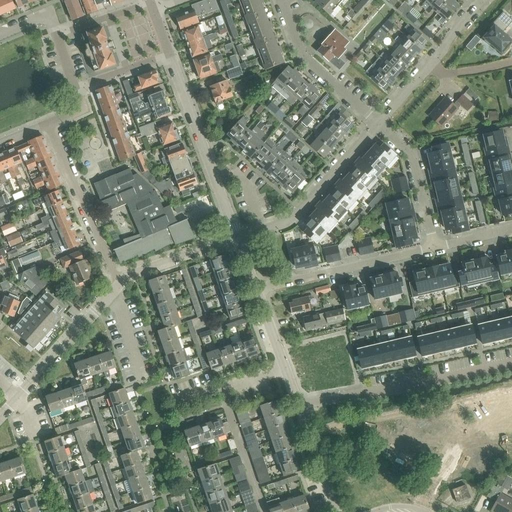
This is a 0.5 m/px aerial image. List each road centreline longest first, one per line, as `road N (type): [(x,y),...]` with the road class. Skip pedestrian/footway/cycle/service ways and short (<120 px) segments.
road 1 (residential): [(298,405),(511,365)]
road 2 (tertiary): [(237,239),(170,56)]
road 3 (residential): [(237,239),(293,220),(378,125)]
road 4 (residential): [(256,289),(433,248)]
road 5 (residential): [(119,285),(47,123)]
road 6 (residential): [(378,125),(295,46),(278,0)]
road 7 (residential): [(378,125),(412,153),(433,248)]
road 8 (residential): [(18,399),(108,297)]
road 9 (residential): [(119,285),(237,239)]
road 10 (residential): [(266,511),(222,393)]
